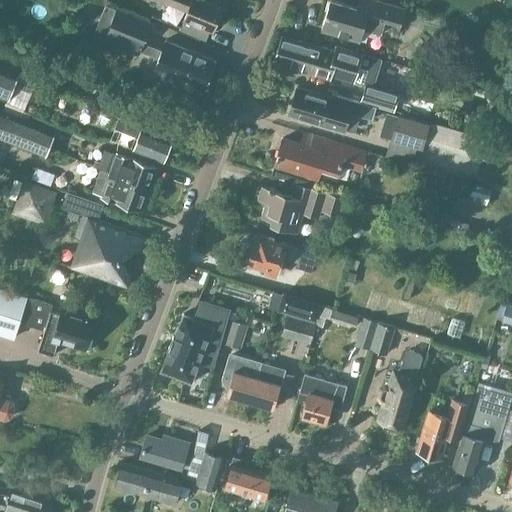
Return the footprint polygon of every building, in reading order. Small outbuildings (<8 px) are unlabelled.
[(157,0),(188,11),(181,28),(206,39),(210,29),(213,31),(214,29),(218,29),(221,27),(223,24),(222,20),(219,17),(223,8),(203,0),(157,0)] [(406,9),(377,0),(358,0),(357,7),(332,0),(330,0),(321,30),(360,41),(363,29),(381,35),(385,21),(398,25),(397,29),(400,30),(402,20),(414,24),(417,12),(406,9)] [(163,50),(144,41),(152,22),(118,9),(107,37),(140,52),(140,49),(160,58),(155,71),(203,91),(215,59),(167,39),(163,50)] [(283,36),(275,63),(331,79),(331,77),(365,87),(366,82),(375,85),(383,60),(337,46),(335,52),(283,36)] [(0,98),(7,101),(8,99),(18,75),(0,67),(0,98)] [(376,106),(394,111),(400,92),(375,85),(366,82),(365,87),(360,101),(376,106)] [(342,111),(373,119),(376,106),(332,93),(330,100),(297,90),(290,115),(337,129),(342,111)] [(511,100),(503,98),(500,110),(511,113),(511,100)] [(6,102),(3,110),(20,117),(23,109),(6,102)] [(0,137),(48,156),(56,131),(20,117),(3,110),(0,108),(0,137)] [(391,141),(417,148),(423,149),(430,124),(413,119),(399,114),(391,141)] [(163,161),(164,159),(170,157),(172,151),(169,147),(172,139),(144,128),(145,127),(120,116),(115,128),(140,138),(135,150),(163,161)] [(341,145),(319,138),(315,149),(283,138),(275,164),(319,177),(321,173),(337,178),(339,174),(340,175),(343,166),(361,171),(368,150),(342,142),(341,145)] [(100,175),(148,190),(156,168),(117,153),(114,160),(106,157),(100,175)] [(141,210),(148,190),(100,175),(94,193),(141,210)] [(16,178),(10,195),(19,198),(15,212),(45,223),(57,193),(25,181),(16,178)] [(344,198),(327,192),(301,184),(297,197),(262,186),(258,200),(265,202),(261,217),(271,221),(271,224),(298,232),(304,213),(319,217),(321,211),(339,216),(344,198)] [(128,288),(146,237),(99,221),(105,205),(68,191),(62,207),(84,215),(75,238),(82,241),(72,268),(128,288)] [(451,219),(448,227),(456,230),(459,221),(451,219)] [(301,250),(273,242),(274,239),(258,234),(255,245),(253,244),(248,262),(266,267),(266,271),(276,274),(281,257),(297,262),(296,267),(312,272),(320,248),(303,243),(301,248),(301,250)] [(498,257),(494,269),(503,272),(507,259),(498,257)] [(0,332),(14,337),(27,297),(0,287),(0,332)] [(236,314),(272,325),(277,306),(242,295),(236,314)] [(60,313),(51,311),(51,310),(53,304),(30,297),(22,323),(45,330),(39,350),(55,355),(59,341),(88,349),(91,339),(89,338),(95,318),(62,308),(60,313)] [(162,369),(161,371),(163,371),(190,381),(190,382),(192,382),(192,381),(207,342),(219,346),(229,309),(202,301),(195,319),(185,315),(183,314),(183,316),(175,337),(173,336),(172,338),(174,339),(171,346),(169,346),(169,347),(170,348),(162,369)] [(511,307),(507,306),(502,323),(511,326),(511,324),(511,307)] [(332,309),(329,318),(355,326),(358,317),(332,309)] [(310,344),(316,324),(287,316),(282,335),(310,344)] [(370,349),(378,321),(364,317),(355,344),(370,349)] [(242,348),(249,325),(231,320),(224,343),(242,348)] [(378,321),(370,349),(383,353),(392,326),(378,321)] [(388,384),(390,385),(380,419),(385,420),(383,427),(395,431),(397,424),(401,426),(422,358),(420,354),(409,350),(405,353),(397,379),(391,377),(388,384)] [(492,351),(488,350),(482,367),(486,368),(492,351)] [(228,357),(222,379),(231,381),(227,394),(250,401),(257,378),(261,362),(230,353),(228,357)] [(257,378),(250,401),(274,408),(278,395),(286,398),(292,376),(285,374),(286,369),(261,362),(257,378)] [(340,408),(346,386),(305,373),(297,401),(305,403),(302,416),(326,423),(331,405),(340,408)] [(0,418),(5,420),(10,419),(14,412),(14,404),(10,400),(0,397),(0,395),(5,380),(0,378),(0,418)] [(487,436),(498,440),(511,395),(511,394),(480,385),(468,424),(466,423),(453,466),(476,473),(487,436)] [(466,389),(462,402),(470,404),(474,392),(466,389)] [(441,457),(447,438),(459,442),(470,404),(462,402),(456,400),(450,418),(429,411),(421,439),(419,438),(415,450),(441,457)] [(166,441),(148,435),(141,456),(182,470),(189,443),(168,437),(166,441)] [(215,489),(225,458),(205,452),(196,483),(215,489)] [(234,457),(225,488),(264,499),(271,474),(246,467),(248,461),(234,457)] [(170,502),(177,479),(118,461),(111,485),(170,502)] [(0,497),(9,500),(5,511),(7,511),(49,511),(53,501),(13,488),(12,491),(0,488),(0,497)] [(334,511),(338,501),(292,488),(284,511),(334,511)]
